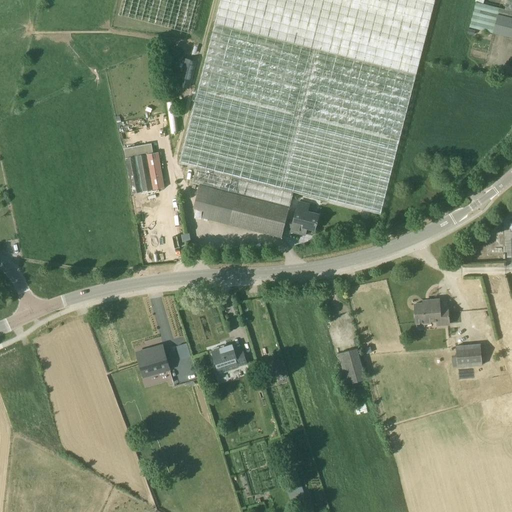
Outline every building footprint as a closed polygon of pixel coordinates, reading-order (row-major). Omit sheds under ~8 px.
[(194,31),(199,0),(160,0),(159,7),(155,7),(154,0),(153,0),(152,6),(153,12),(149,14),(150,22),(194,31)] [(220,0),(179,163),(197,168),(193,183),(199,185),(199,186),(198,190),(193,208),(205,211),(202,218),(229,224),(282,238),(285,226),(292,228),(291,231),(301,233),(303,227),(315,230),(317,224),(318,224),(319,221),(318,221),(319,215),(308,212),(310,204),(299,201),(297,209),(294,220),(287,218),(294,192),(381,214),(435,0),(220,0)] [(511,0),(507,0),(505,9),(476,2),(470,27),(511,37),(511,0)] [(197,62),(186,60),(181,78),(192,81),(197,62)] [(174,101),(165,104),(170,134),(179,132),(174,101)] [(159,152),(153,153),(152,144),(124,149),(126,158),(132,193),(165,188),(159,152)] [(448,308),(440,308),(440,300),(428,301),(428,303),(415,304),(417,323),(437,321),(438,325),(450,324),(448,308)] [(481,344),(456,346),(458,367),(482,365),(481,344)] [(243,351),(235,353),(233,345),(213,351),(217,368),(218,368),(220,374),(239,368),(239,366),(247,364),(243,351)] [(358,348),(338,354),(347,385),(366,379),(358,348)] [(163,352),(136,359),(141,377),(150,375),(151,379),(169,375),(163,352)] [(488,383),(497,418),(511,413),(511,397),(504,366),(490,369),(493,381),(488,383)] [(24,457),(31,441),(17,435),(9,451),(24,457)] [(308,505),(302,486),(295,488),(294,488),(290,490),(287,490),(293,509),(301,507),(308,505)] [(130,497),(125,507),(134,511),(136,511),(142,503),(130,497)]
